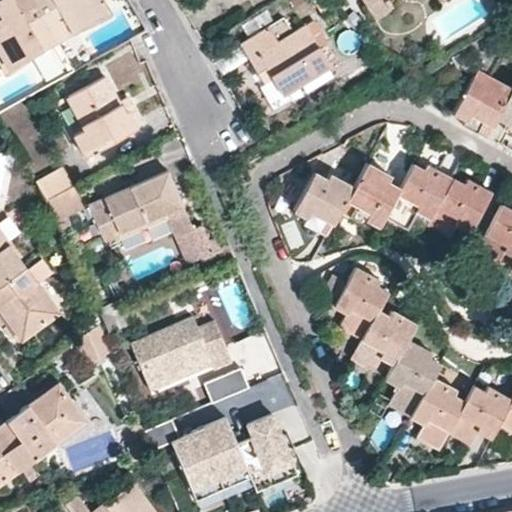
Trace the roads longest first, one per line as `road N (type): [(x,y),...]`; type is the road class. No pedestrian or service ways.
road 1 (residential): [(354,511),(336,430),(258,213),(261,172),(386,108),(410,111),(511,165)]
road 2 (residential): [(151,0),(221,150)]
road 3 (residential): [(367,511),(511,482)]
